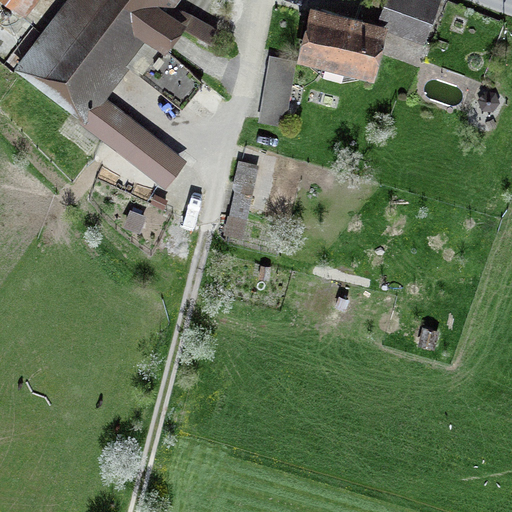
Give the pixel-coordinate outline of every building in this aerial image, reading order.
[(161,48),(176,27),(212,40),(217,32),(161,0),(85,0),(46,52),(35,43),(19,63),(86,115),(83,118),(163,180),(179,159),(101,98),(103,96),(92,88),(140,26),(163,44),(160,48),(159,47),(141,70),(184,103),(200,82),(161,48)] [(392,0),(384,21),(419,34),(431,2),(426,0),(392,0)] [(304,53),(370,71),(381,30),(314,13),(304,53)] [(295,62),(271,58),(260,122),(284,126),(295,62)] [(241,235),(256,164),(240,161),(236,183),(236,196),(228,232),(241,235)]
